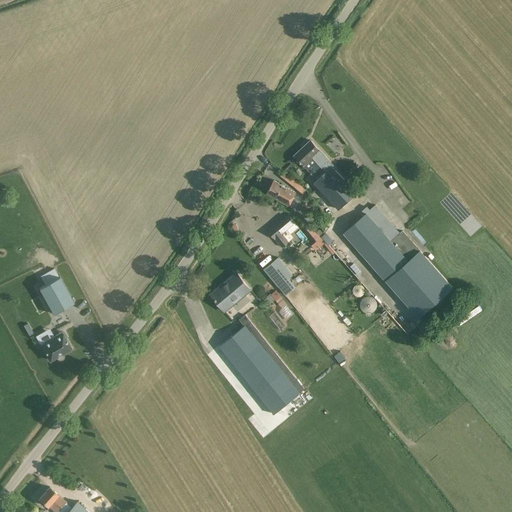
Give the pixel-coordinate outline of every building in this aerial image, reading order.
[(307,170),(316,162),(325,171),(313,182),(338,209),(357,193),(333,167),(335,165),(324,154),(310,140),(294,155),(307,170)] [(266,192),(289,205),(296,193),(273,180),(266,192)] [(361,211),(364,214),(344,232),(385,280),(418,318),(453,287),(420,249),(402,230),(400,232),(375,204),(370,209),(367,206),(361,211)] [(290,234),(298,227),(288,214),(276,224),(276,223),(268,230),(282,247),(293,237),(290,234)] [(307,220),(301,225),(313,240),(310,243),(316,250),(325,242),(307,220)] [(278,257),(263,269),(285,295),(296,286),(289,278),(293,274),(278,257)] [(240,298),(250,290),(236,273),(226,281),(227,282),(218,289),(217,288),(210,294),(224,311),(231,305),(230,303),(238,295),(240,298)] [(59,276),(38,288),(53,314),(74,302),(59,276)] [(275,291),(264,300),(268,305),(275,299),(283,308),(287,305),(275,291)] [(141,312),(125,335),(131,339),(147,316),(141,312)] [(274,414),(286,404),(292,413),(306,402),(299,394),(305,389),(244,314),(238,319),(243,324),(244,323),(245,324),(219,346),(274,414)] [(316,320),(311,325),(315,330),(320,326),(316,320)] [(28,323),(25,326),(31,335),(35,332),(28,323)] [(51,340),(41,345),(50,360),(56,357),(55,356),(62,352),(63,353),(71,348),(64,337),(65,336),(63,332),(55,336),(57,338),(52,341),(51,340)] [(210,346),(205,349),(211,362),(217,359),(210,346)] [(48,506),(54,511),(56,511),(61,507),(66,511),(65,511),(85,511),(75,502),(71,507),(65,502),(66,501),(58,495),(49,487),(39,499),(48,506)]
